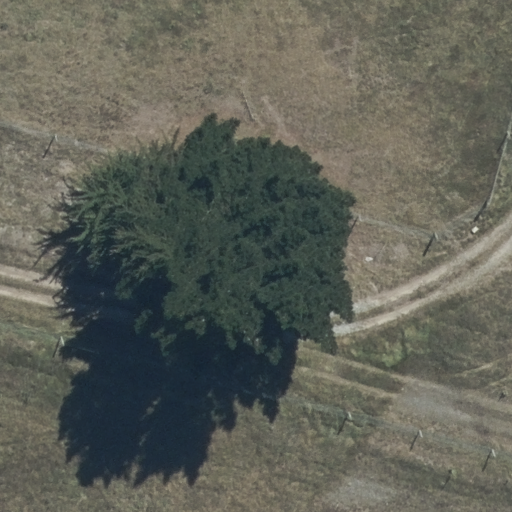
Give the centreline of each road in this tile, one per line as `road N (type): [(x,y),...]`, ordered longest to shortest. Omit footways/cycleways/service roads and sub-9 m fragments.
road 1 (track): [(511,420),(0,286)]
road 2 (track): [(511,226),(423,288),(211,341)]
